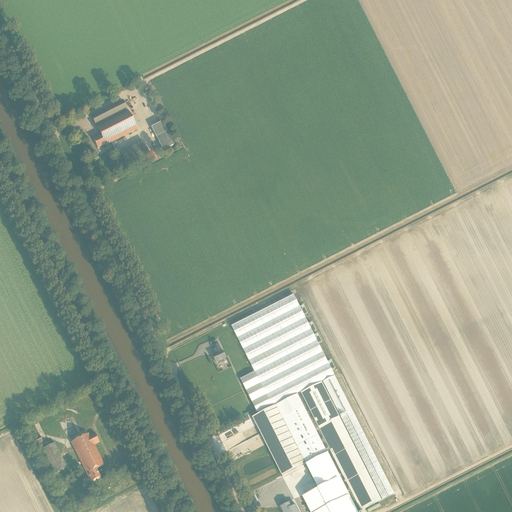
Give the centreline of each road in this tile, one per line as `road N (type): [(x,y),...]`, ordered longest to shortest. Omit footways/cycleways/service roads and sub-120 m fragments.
road 1 (unclassified): [(244,511),(0,29)]
road 2 (unclassified): [(173,511),(0,168)]
